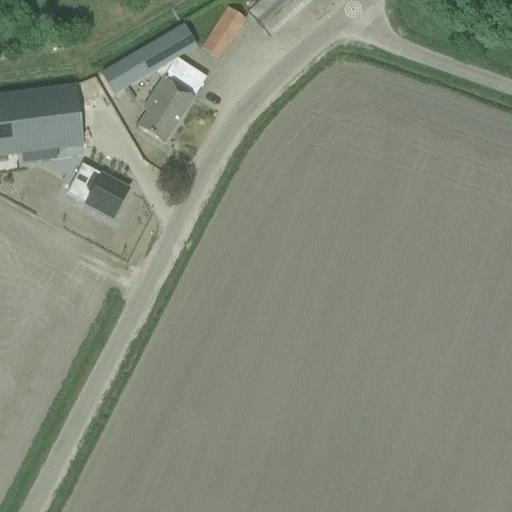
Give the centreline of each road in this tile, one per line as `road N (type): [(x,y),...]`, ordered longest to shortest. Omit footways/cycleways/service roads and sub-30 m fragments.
road 1 (unclassified): [(29,511),(227,130),(341,20)]
road 2 (unclassified): [(511,88),(341,20)]
